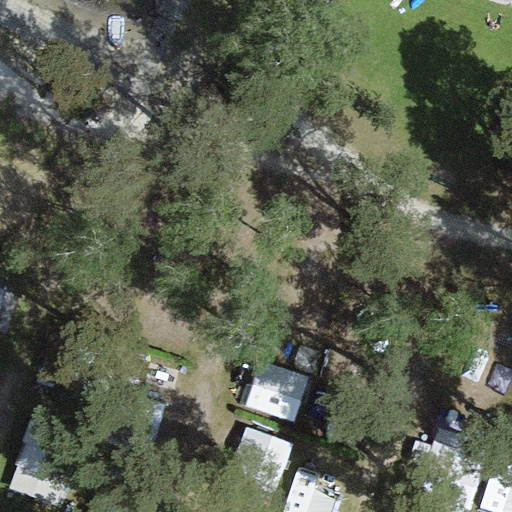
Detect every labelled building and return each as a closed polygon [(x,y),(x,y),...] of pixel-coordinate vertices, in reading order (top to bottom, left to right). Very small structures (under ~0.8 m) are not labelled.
[(0,333),(3,335),(17,288),(0,282),(0,333)] [(88,385),(97,334),(49,326),(40,377),(88,385)] [(265,350),(250,394),(297,411),(313,366),(265,350)] [(8,481),(62,494),(80,424),(26,411),(8,481)] [(246,416),(238,438),(280,453),(287,431),(246,416)]
